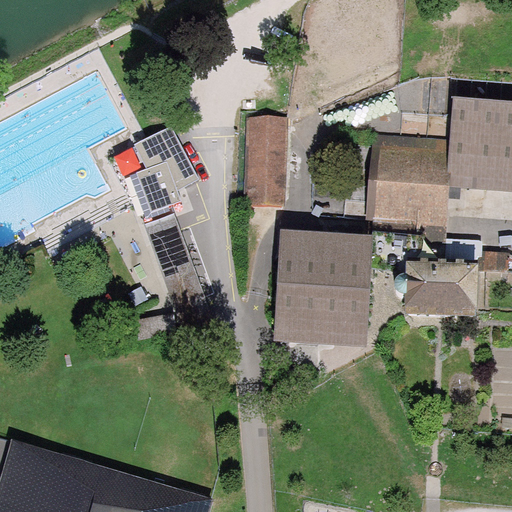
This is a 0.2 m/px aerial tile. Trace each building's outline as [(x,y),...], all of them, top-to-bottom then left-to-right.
[(452,147),(446,216),(511,221),(511,113),(456,108),(452,147)] [(246,125),(245,210),(281,211),(282,126),(246,125)] [(146,169),(137,172),(152,212),(182,201),(178,190),(200,179),(172,126),(136,144),(146,169)] [(446,216),(452,147),(376,140),(369,220),(445,227),(446,216)] [(177,214),(145,225),(190,340),(218,329),(177,214)] [(368,244),(281,240),(276,345),(363,350),(368,244)] [(476,274),(407,273),(406,315),(475,317),(476,274)] [(209,511),(213,498),(14,440),(0,486),(0,511),(209,511)]
